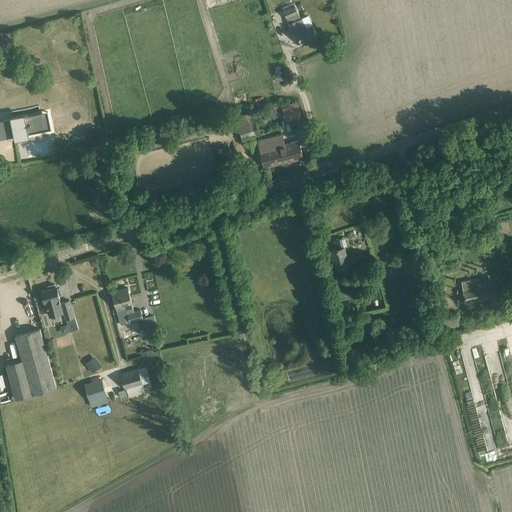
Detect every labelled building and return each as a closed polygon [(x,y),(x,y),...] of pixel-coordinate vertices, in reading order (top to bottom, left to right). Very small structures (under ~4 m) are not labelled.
[(296,5),(283,10),(287,17),(299,12),(296,5)] [(299,12),(287,17),(290,24),(294,33),(297,32),(302,43),(309,40),(309,39),(317,35),(313,26),(312,24),(306,27),(302,17),(301,18),(299,12)] [(286,122),(302,118),(299,105),(283,108),(286,122)] [(4,113),(0,114),(0,129),(8,127),(9,132),(23,128),(22,124),(37,120),(34,106),(19,110),(18,107),(4,111),(4,113)] [(270,107),(272,112),(271,113),(273,119),(282,116),(279,110),(276,111),(275,106),(270,107)] [(243,140),(260,134),(253,113),(236,118),(243,140)] [(303,157),(300,148),(299,141),(285,144),(282,135),(258,141),(265,167),(303,157)] [(99,168),(87,173),(93,189),(89,191),(95,208),(96,208),(99,219),(105,217),(102,206),(112,203),(107,186),(105,186),(99,168)] [(478,213),(474,209),(460,224),(464,228),(478,213)] [(478,235),(480,244),(491,241),(495,240),(493,230),(478,235)] [(334,239),(337,248),(331,250),(336,268),(357,261),(356,256),(348,258),(344,246),(347,245),(345,236),(334,239)] [(459,250),(471,247),(469,237),(457,241),(459,250)] [(405,271),(415,268),(425,265),(422,255),(412,258),(402,261),(405,271)] [(498,302),(495,279),(480,282),(479,278),(461,281),(465,303),(488,299),(489,303),(498,302)] [(56,286),(42,290),(45,302),(46,302),(50,315),(64,311),(66,319),(68,318),(69,322),(76,320),(75,316),(70,300),(60,303),(59,298),(60,298),(56,286)] [(127,314),(128,314),(130,322),(143,318),(141,310),(134,311),(130,297),(128,287),(112,292),(116,306),(118,313),(125,311),(127,314)] [(459,325),(456,312),(434,317),(436,330),(459,325)] [(56,387),(43,338),(40,328),(16,335),(18,345),(23,360),(7,365),(16,398),(56,387)] [(93,371),(101,364),(94,356),(86,362),(93,371)] [(127,395),(125,389),(127,389),(129,397),(145,392),(143,384),(146,383),(144,377),(148,376),(145,366),(139,369),(138,368),(120,374),(125,388),(118,391),(120,397),(127,395)] [(86,384),(89,395),(90,400),(101,397),(101,399),(104,398),(103,396),(106,395),(102,380),(86,384)]
